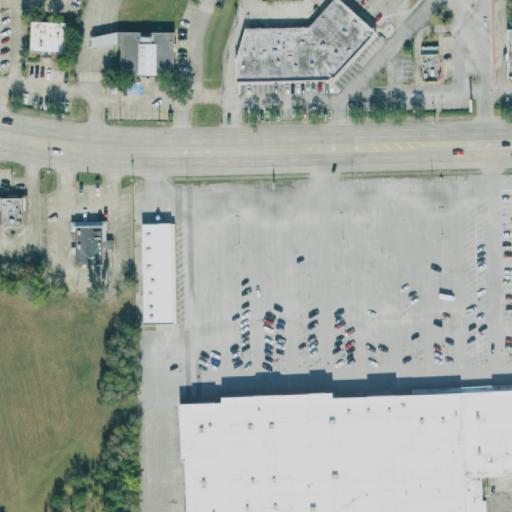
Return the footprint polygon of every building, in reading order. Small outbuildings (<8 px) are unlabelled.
[(326,0),(303,26),(235,27),(235,50),(228,58),(228,81),(325,80),(370,31),(335,0),(326,0)] [(24,52),(58,53),(59,33),(65,33),(66,23),(25,21),(24,52)] [(511,28),(500,29),(501,77),(511,77),(511,28)] [(168,33),(86,32),(86,45),(114,45),(114,75),(168,75),(168,33)] [(421,46),(422,80),(438,80),(438,45),(421,46)] [(0,198),(0,226),(17,226),(16,198),(0,198)] [(140,221),(141,321),(170,321),(169,221),(140,221)] [(183,460),(184,511),(480,511),(480,473),(511,471),(511,383),(459,385),(459,391),(331,395),(331,392),(221,396),(221,401),(176,403),(179,460),(183,460)]
